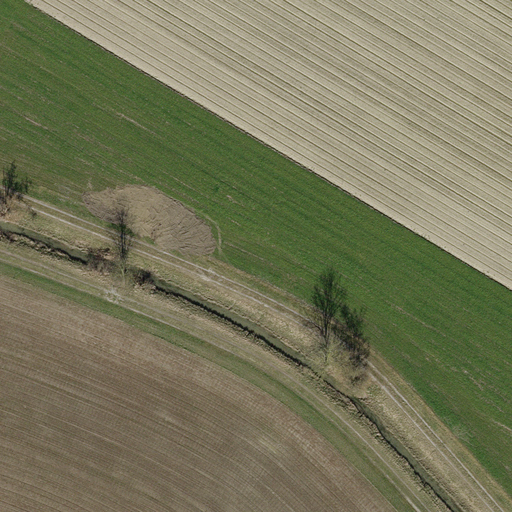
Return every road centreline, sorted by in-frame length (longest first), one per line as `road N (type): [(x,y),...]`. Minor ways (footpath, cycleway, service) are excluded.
road 1 (track): [(501,511),(401,398),(298,316),(0,194)]
road 2 (track): [(0,255),(241,353),(308,390),(425,511)]
